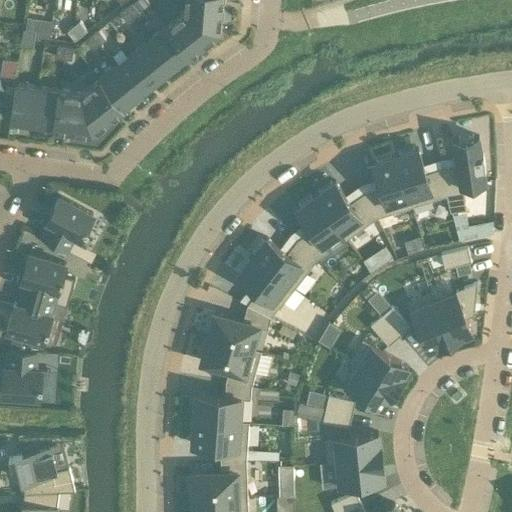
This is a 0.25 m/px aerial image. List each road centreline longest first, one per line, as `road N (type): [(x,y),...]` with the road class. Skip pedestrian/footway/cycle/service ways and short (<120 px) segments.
road 1 (residential): [(511,87),(406,106),(317,139),(208,232),(166,301),(154,347),(145,397),(147,511)]
road 2 (residential): [(271,0),(268,41),(108,177),(34,164)]
road 3 (residential): [(498,353),(446,365),(413,401),(407,472),(434,511)]
road 4 (residential): [(470,511),(498,353)]
